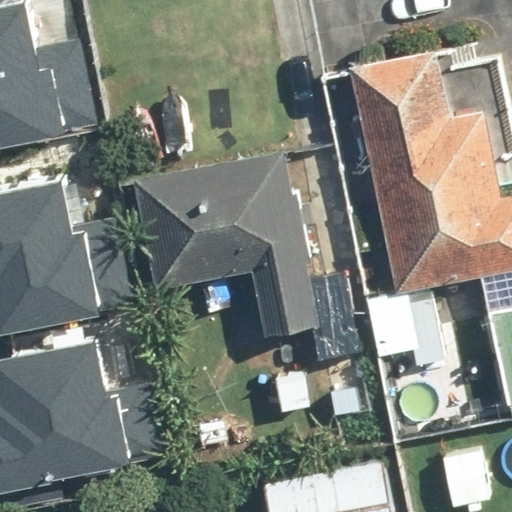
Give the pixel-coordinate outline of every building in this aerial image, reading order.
[(0,0),(0,134),(85,121),(65,0),(0,0)] [(358,56),(360,65),(404,284),(369,291),(380,350),(418,342),(422,362),(455,356),(440,280),(485,271),(491,302),(480,305),(500,402),(511,399),(511,194),(509,195),(501,155),(511,153),(511,68),(509,56),(450,68),(444,39),(358,56)] [(117,272),(91,142),(0,159),(0,262),(16,260),(22,291),(117,272)] [(294,143),(139,176),(162,282),(258,262),(271,325),(330,313),(294,143)] [(0,470),(0,471),(175,434),(159,363),(128,370),(117,319),(2,345),(13,395),(0,397),(0,470)] [(397,511),(386,454),(268,478),(274,511),(397,511)]
